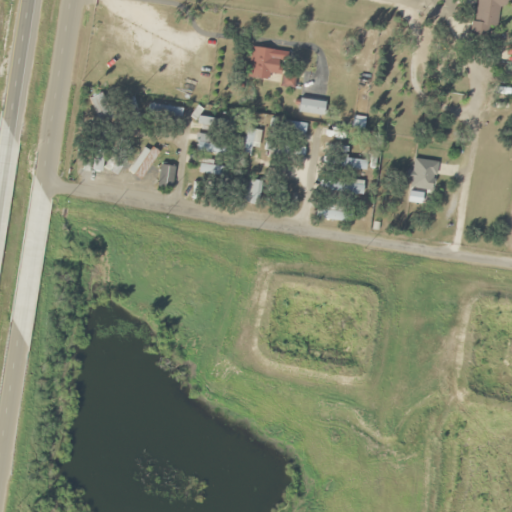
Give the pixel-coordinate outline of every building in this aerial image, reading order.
[(494,24),(496,5),(507,2),(506,0),(472,0),(468,42),(483,43),(485,27),(494,24)] [(275,82),(279,59),(270,58),(272,50),(251,47),(245,77),(275,82)] [(88,98),(96,124),(110,120),(102,93),(88,98)] [(138,122),(132,99),(119,102),(124,125),(138,122)] [(322,116),(324,102),(299,99),(297,112),(322,116)] [(180,109),(148,103),(145,117),(177,123),(180,109)] [(231,122),(195,117),(193,127),(230,132),(231,122)] [(304,125),(269,118),(267,130),(302,137),(304,125)] [(243,152),(258,152),(258,130),(243,130),(243,152)] [(225,144),(198,137),(194,149),(221,156),(225,144)] [(299,149),(266,140),(263,150),(296,159),(299,149)] [(157,156),(147,147),(125,170),(136,180),(157,156)] [(333,167),(362,171),(364,161),(334,157),(333,167)] [(431,192),(436,162),(413,159),(408,188),(431,192)] [(226,169),(198,164),(196,174),(224,179),(226,169)] [(170,189),(173,167),(159,165),(156,188),(170,189)] [(244,205),(258,205),(258,181),(244,181),(244,205)] [(199,191),(219,191),(219,182),(199,182),(199,191)] [(361,182),(318,182),(318,193),(361,193),(361,182)] [(341,221),(342,207),(317,203),(315,218),(341,221)] [(309,279),(332,282),(337,246),(314,242),(309,279)]
